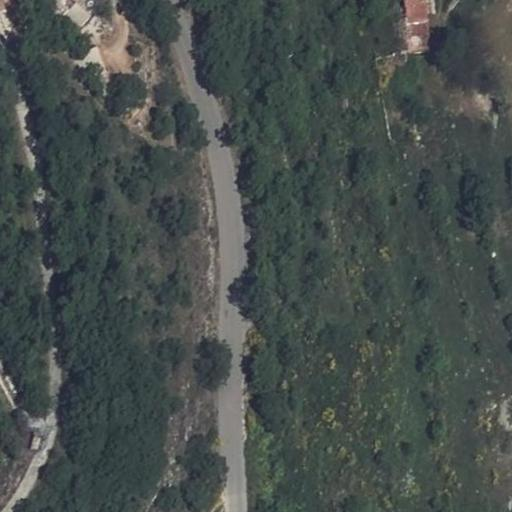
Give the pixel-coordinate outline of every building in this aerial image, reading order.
[(83,20),(95,13),(87,0),(55,0),(58,4),(72,27),(83,20)] [(427,22),(418,0),(413,0),(397,8),(406,30),(421,24),(427,22)] [(72,27),(58,4),(49,9),(62,32),(72,27)] [(72,27),(62,32),(73,52),(93,38),(83,20),(72,27)] [(406,30),(415,53),(431,48),(421,24),(406,30)] [(93,75),(83,70),(62,71),(64,97),(84,96),(94,96),(93,75)] [(95,108),(94,96),(84,96),(85,110),(95,108)]
